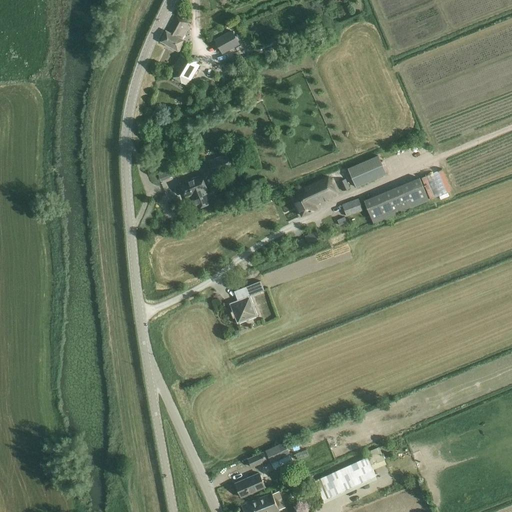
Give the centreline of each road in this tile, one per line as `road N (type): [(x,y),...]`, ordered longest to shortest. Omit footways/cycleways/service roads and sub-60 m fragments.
road 1 (tertiary): [(146,356),(125,156),(140,70),(171,0)]
road 2 (unclassified): [(217,511),(146,356)]
road 3 (tertiary): [(172,511),(146,356)]
